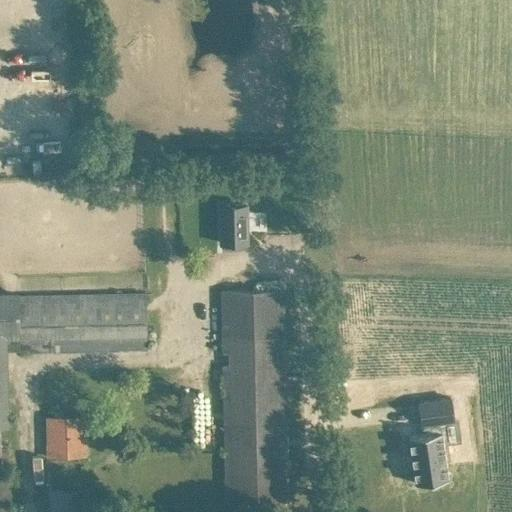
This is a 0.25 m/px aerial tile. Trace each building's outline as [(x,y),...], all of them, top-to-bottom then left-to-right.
[(246,203),(220,204),(221,242),(247,241),(246,203)] [(226,501),(287,500),(284,333),(284,288),(221,290),(226,501)] [(18,292),(0,291),(0,511),(10,511),(10,467),(7,467),(7,461),(0,461),(0,425),(9,425),(7,349),(49,348),(50,350),(146,348),(145,333),(144,292),(18,295),(18,292)] [(426,432),(409,435),(415,482),(448,477),(445,458),(449,457),(447,441),(443,441),(441,430),(440,430),(439,420),(453,418),(450,396),(419,400),(422,422),(424,422),(426,432)] [(84,415),(48,416),(49,456),(85,455),(84,415)] [(50,511),(86,511),(86,489),(50,489),(50,509),(50,511)]
